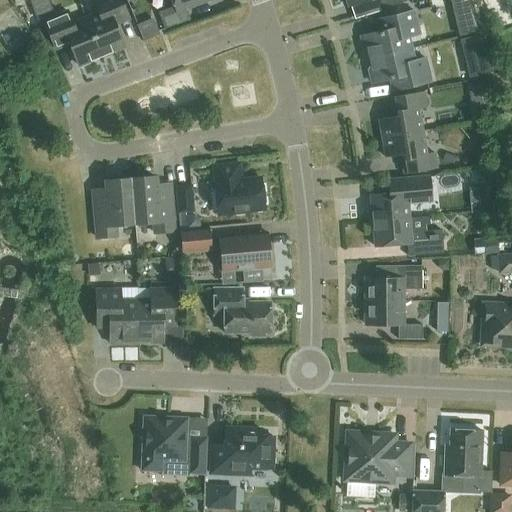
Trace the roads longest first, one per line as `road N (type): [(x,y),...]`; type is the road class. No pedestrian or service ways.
road 1 (residential): [(292,124),(81,155),(74,96),(265,23)]
road 2 (residential): [(310,378),(292,124)]
road 3 (residential): [(310,378),(100,377)]
road 4 (residential): [(511,390),(310,378)]
